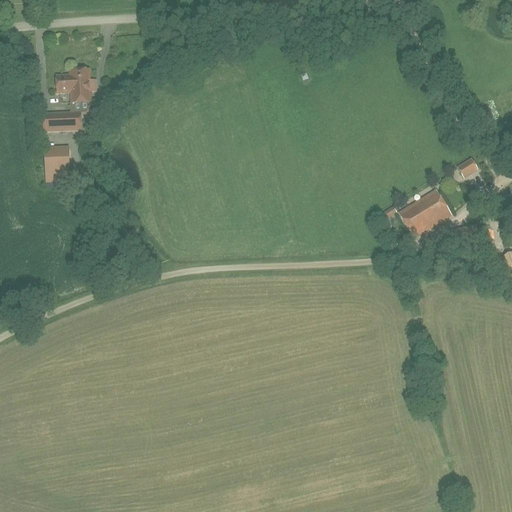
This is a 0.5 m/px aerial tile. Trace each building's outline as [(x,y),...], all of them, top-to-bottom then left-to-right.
[(89,111),(89,103),(90,103),(89,72),(83,72),(82,70),(78,70),(76,72),(73,72),(74,77),(57,78),(58,94),(72,94),(72,104),(71,104),(72,115),(44,116),(44,133),(81,131),(80,115),(86,115),(89,111)] [(486,109),(474,113),(477,122),(489,118),(486,109)] [(46,149),(48,185),(63,184),(62,168),(72,168),(71,148),(46,149)] [(471,161),(458,170),(464,180),(478,172),(471,161)] [(324,169),(315,169),(315,181),(324,181),(324,169)] [(414,239),(450,217),(436,193),(399,215),(414,239)] [(504,200),(497,200),(498,218),(505,218),(504,200)] [(380,217),(384,224),(396,216),(392,209),(380,217)] [(455,251),(464,249),(464,247),(480,243),(480,241),(484,240),(481,228),(476,229),(476,228),(451,233),(455,251)] [(511,256),(503,260),(506,267),(511,264),(511,256)] [(481,262),(480,274),(479,283),(488,284),(491,263),(481,262)]
